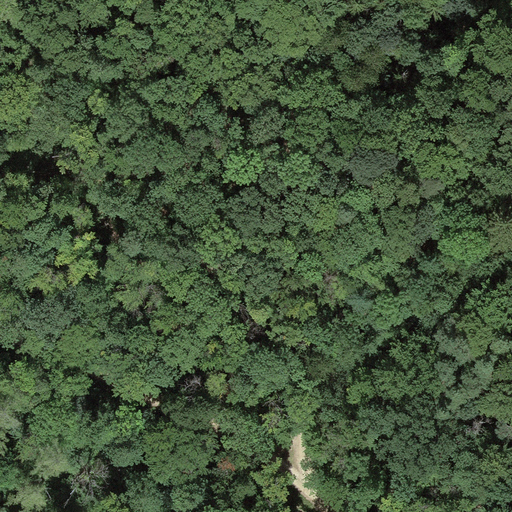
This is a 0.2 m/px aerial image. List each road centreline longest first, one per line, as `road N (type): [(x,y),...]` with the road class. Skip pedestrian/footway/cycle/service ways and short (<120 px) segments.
road 1 (track): [(327,511),(272,457),(0,330)]
road 2 (track): [(272,457),(316,390),(365,351),(462,311),(511,264)]
